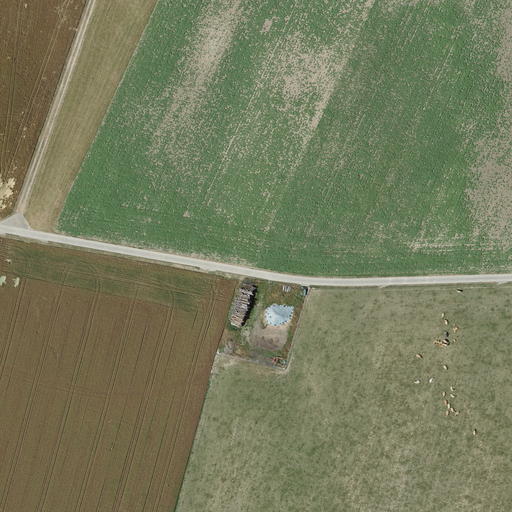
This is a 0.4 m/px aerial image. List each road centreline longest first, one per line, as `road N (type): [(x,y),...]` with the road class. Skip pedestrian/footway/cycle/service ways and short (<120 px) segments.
road 1 (track): [(0,228),(307,281),(511,277)]
road 2 (track): [(14,231),(92,0)]
